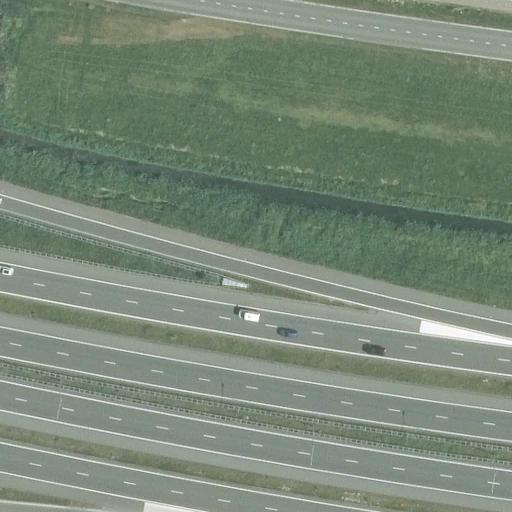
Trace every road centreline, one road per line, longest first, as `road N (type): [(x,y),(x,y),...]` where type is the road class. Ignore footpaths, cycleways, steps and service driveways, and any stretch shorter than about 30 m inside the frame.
road 1 (motorway): [(511,350),(370,303),(0,205)]
road 2 (motorway): [(0,394),(211,439),(511,485)]
road 3 (motorway): [(511,363),(0,281)]
road 4 (motorway): [(511,427),(0,345)]
road 5 (motorway): [(0,454),(287,511)]
